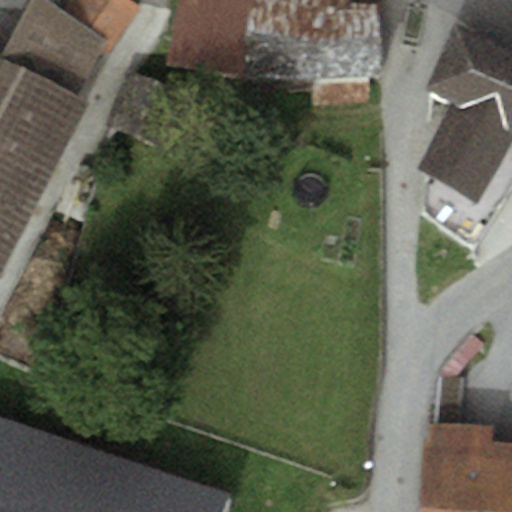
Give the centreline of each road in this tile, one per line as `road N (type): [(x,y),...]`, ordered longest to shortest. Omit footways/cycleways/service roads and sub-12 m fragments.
road 1 (residential): [(401,0),(393,87),(394,369)]
road 2 (residential): [(511,272),(394,369)]
road 3 (residential): [(394,369),(390,511)]
